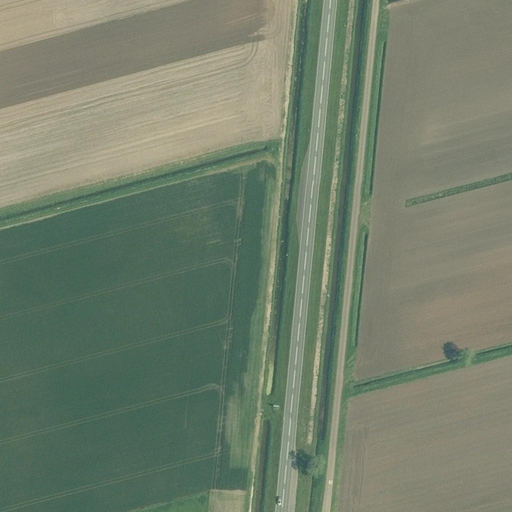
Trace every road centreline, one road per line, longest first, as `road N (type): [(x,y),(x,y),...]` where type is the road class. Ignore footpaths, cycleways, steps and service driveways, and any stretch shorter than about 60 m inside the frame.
road 1 (unclassified): [(324,511),(374,0)]
road 2 (trunk): [(279,511),(326,0)]
